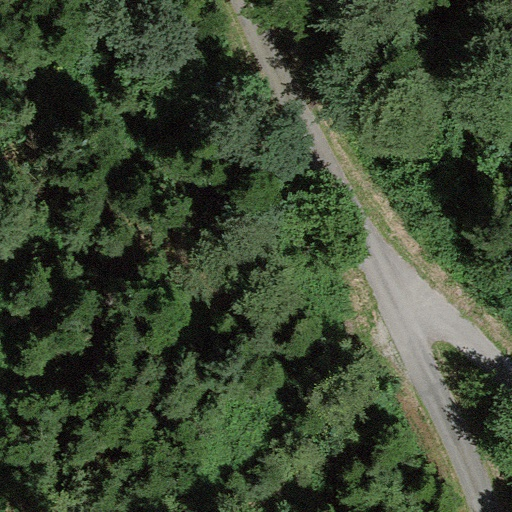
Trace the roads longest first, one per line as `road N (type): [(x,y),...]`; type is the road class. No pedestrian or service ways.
road 1 (unclassified): [(482,511),(465,456),(365,256),(255,0)]
road 2 (track): [(511,385),(365,256)]
